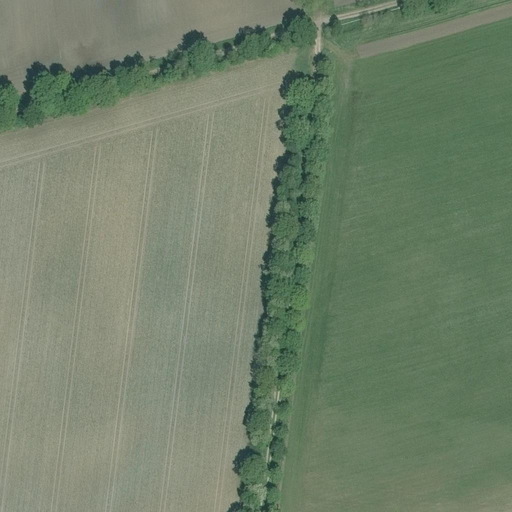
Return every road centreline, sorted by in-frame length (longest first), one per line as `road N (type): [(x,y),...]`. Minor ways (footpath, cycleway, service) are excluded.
road 1 (track): [(321,0),(262,511)]
road 2 (track): [(420,0),(0,119)]
